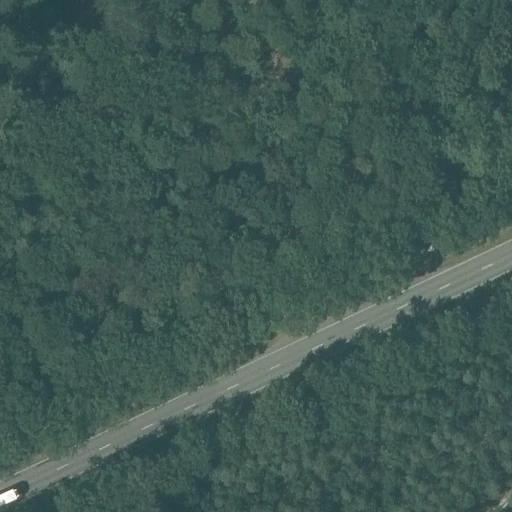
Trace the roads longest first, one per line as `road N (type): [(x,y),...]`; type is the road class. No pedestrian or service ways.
road 1 (secondary): [(0,495),(511,253)]
road 2 (track): [(406,0),(169,166),(0,213)]
